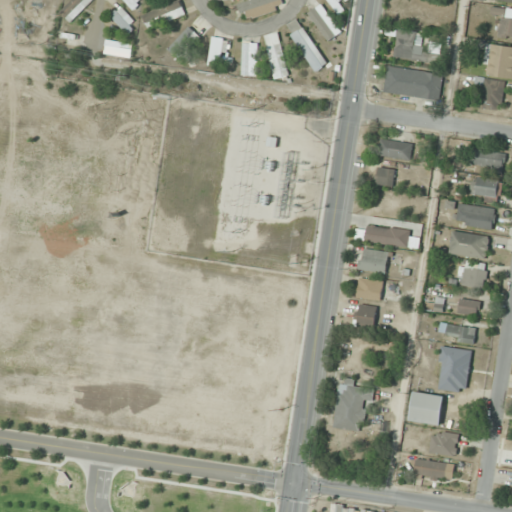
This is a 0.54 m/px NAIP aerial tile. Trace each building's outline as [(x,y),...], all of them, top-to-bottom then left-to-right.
[(71,22),(93,0),(72,0),(61,12),(71,22)] [(124,0),(135,10),(144,0),(124,0)] [(186,14),(181,0),(143,13),(147,26),(186,14)] [(221,0),(226,1),(231,0),(245,0),(248,1),(235,4),(236,12),(244,14),(292,2),(291,0),(221,0)] [(338,36),(320,0),(308,0),(327,41),(338,36)] [(349,6),(343,0),(328,0),(341,14),(349,6)] [(111,15),(127,32),(137,22),(121,6),(111,15)] [(511,9),(501,9),(500,37),(511,37),(511,9)] [(161,55),(169,63),(209,24),(200,15),(161,55)] [(286,26),(314,72),(327,65),(299,18),(286,26)] [(442,43),(426,40),(427,32),(399,28),(395,57),(439,64),(442,43)] [(273,80),(288,78),(281,32),(266,34),(273,80)] [(223,37),(214,35),(208,66),(218,68),(223,37)] [(134,44),(108,38),(105,52),(131,58),(134,44)] [(240,76),(258,76),(258,41),(240,41),(240,76)] [(511,78),(511,46),(490,44),(487,76),(511,78)] [(384,93),(440,101),(444,73),(388,65),(384,93)] [(506,82),(488,79),(482,107),(501,111),(506,82)] [(412,160),(414,143),(381,140),(379,156),(412,160)] [(507,154),(475,149),(472,164),(504,169),(507,154)] [(377,184),(394,186),(396,169),(379,167),(377,184)] [(472,197),(498,200),(500,181),(474,178),(472,197)] [(494,230),(497,210),(460,203),(456,224),(494,230)] [(409,247),(411,230),(368,225),(366,242),(409,247)] [(487,259),(490,237),(453,231),(450,253),(487,259)] [(389,251),(363,248),(361,270),(387,273),(389,251)] [(462,287),(486,287),(486,266),(475,266),(475,262),(462,262),(462,287)] [(385,281),(360,277),(357,297),(381,301),(385,281)] [(445,301),(437,299),(436,304),(427,302),(425,309),(442,313),(445,301)] [(480,316),(482,301),(461,299),(459,313),(480,316)] [(374,328),(379,308),(359,303),(354,323),(374,328)] [(475,343),(477,327),(442,324),(442,332),(448,333),(447,342),(475,343)] [(442,378),(441,390),(468,393),(473,350),(440,346),(436,377),(442,378)] [(0,382),(7,385),(10,374),(0,371),(0,382)] [(355,387),(356,380),(343,378),(335,429),(363,433),(368,401),(374,402),(376,390),(355,387)] [(410,421),(441,426),(446,396),(415,391),(410,421)] [(430,453),(458,456),(461,434),(433,430),(430,453)] [(446,481),(449,462),(418,458),(415,477),(446,481)]
